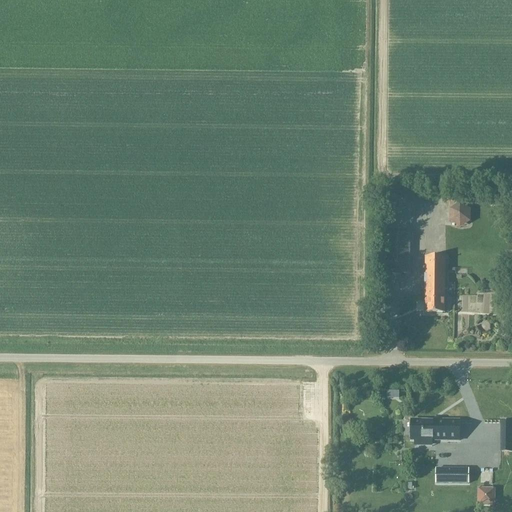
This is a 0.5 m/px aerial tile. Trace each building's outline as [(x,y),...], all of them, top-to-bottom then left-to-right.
[(462,200),(452,205),(452,217),(462,223),(471,217),(470,205),(462,200)] [(384,234),(384,275),(409,275),(409,235),(384,234)] [(445,313),(445,257),(425,257),(425,275),(424,275),(424,283),(425,283),(425,313),(445,313)] [(459,441),(459,421),(411,421),(411,440),(414,441),(432,441),(459,441)] [(511,451),(511,422),(501,422),(501,451),(511,451)] [(468,483),(468,469),(435,469),(435,483),(468,483)] [(495,507),(495,489),(477,488),(477,506),(495,507)]
